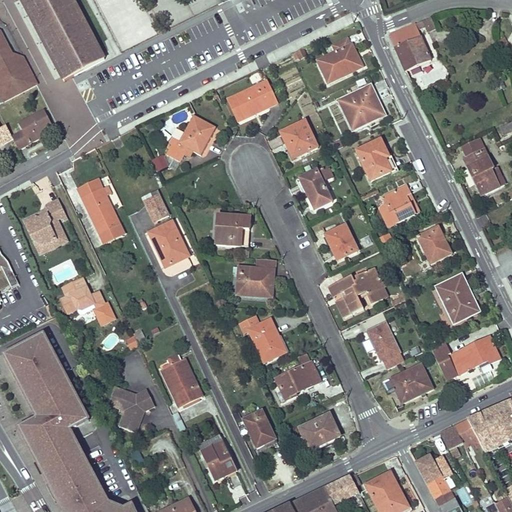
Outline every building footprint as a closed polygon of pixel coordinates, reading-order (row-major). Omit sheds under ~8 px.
[(25,0),(21,2),(63,82),(72,77),(105,60),(72,0),(25,0)] [(431,18),(416,25),(421,36),(436,30),(431,18)] [(416,25),(390,37),(405,72),(406,72),(410,70),(419,66),(431,61),(421,36),(416,25)] [(0,52),(8,48),(1,33),(0,33),(0,52)] [(504,38),(498,42),(504,54),(511,50),(504,38)] [(360,69),(354,56),(356,55),(352,46),(351,46),(347,39),(332,46),(335,53),(318,62),(329,85),(360,69)] [(22,58),(11,54),(8,49),(0,52),(0,96),(3,103),(37,85),(22,58)] [(304,49),(291,55),(295,64),(308,58),(304,49)] [(356,55),(354,56),(360,69),(363,68),(356,55)] [(422,73),(419,66),(410,70),(412,77),(422,73)] [(505,88),(503,82),(497,85),(500,90),(505,88)] [(266,83),(228,101),(239,122),(277,105),(266,83)] [(380,119),(373,103),(378,101),(371,86),(338,102),(352,132),(380,119)] [(378,101),(373,103),(380,119),(386,116),(378,101)] [(20,133),(12,138),(13,140),(19,151),(41,139),(39,135),(52,128),(44,112),(19,124),(23,132),(26,138),(23,139),(20,133)] [(179,145),(173,141),(165,156),(180,163),(187,150),(200,158),(216,129),(193,117),(184,134),(179,145)] [(511,122),(501,128),(504,136),(511,131),(511,122)] [(280,134),(284,144),(289,142),(297,159),(318,149),(305,123),(280,134)] [(0,142),(11,136),(6,127),(0,130),(0,142)] [(52,128),(39,135),(41,139),(54,132),(52,128)] [(171,141),(173,141),(179,145),(184,134),(176,130),(171,141)] [(11,136),(0,142),(0,146),(13,140),(12,138),(11,136)] [(392,172),(386,158),(389,157),(381,140),(357,152),(371,182),(392,172)] [(499,189),(491,172),(493,170),(479,141),(462,149),(467,159),(464,161),(468,170),(470,169),(477,184),(475,185),(481,197),(499,189)] [(289,142),(284,144),(292,161),(297,159),(289,142)] [(164,157),(153,159),(156,171),(167,169),(164,157)] [(389,157),(386,158),(392,172),(397,170),(391,157),(389,157)] [(493,170),(491,172),(499,189),(504,186),(496,169),(493,170)] [(319,175),(317,171),(300,180),(315,211),(332,203),(319,175)] [(78,190),(83,199),(103,189),(99,181),(78,190)] [(386,206),(390,215),(389,215),(394,225),(414,215),(405,196),(409,194),(406,187),(382,198),(386,206)] [(103,189),(83,199),(100,235),(102,235),(117,227),(119,226),(111,208),(109,209),(104,198),(106,196),(103,189)] [(409,194),(405,196),(414,215),(418,214),(409,194)] [(146,202),(150,210),(163,205),(158,195),(146,202)] [(112,208),(106,196),(104,198),(109,209),(111,208),(112,208)] [(378,208),(385,205),(381,197),(374,200),(378,208)] [(66,217),(59,201),(47,207),(45,212),(46,216),(36,221),(35,217),(24,222),(34,243),(45,247),(47,253),(67,243),(57,221),(66,217)] [(163,205),(150,210),(156,222),(169,216),(163,205)] [(390,215),(386,206),(381,208),(380,210),(388,226),(390,227),(394,225),(389,215),(390,215)] [(45,212),(35,217),(36,221),(46,216),(45,212)] [(216,245),(241,248),(242,231),(250,232),(251,219),(218,216),(216,245)] [(172,223),(149,234),(165,269),(189,258),(172,223)] [(117,227),(102,235),(106,244),(122,237),(117,227)] [(345,227),(326,236),(337,261),(357,252),(345,227)] [(438,229),(417,239),(431,266),(452,256),(438,229)] [(242,231),(241,248),(248,249),(250,232),(242,231)] [(379,236),(379,244),(391,244),(391,236),(379,236)] [(40,256),(47,253),(45,247),(34,243),(40,256)] [(0,306),(1,306),(0,303),(0,302),(2,302),(0,297),(0,266),(0,267),(11,289),(18,285),(8,263),(3,258),(0,251),(0,306)] [(239,269),(238,276),(236,295),(257,298),(258,296),(272,297),(274,262),(258,261),(257,270),(239,269)] [(351,277),(335,284),(341,287),(344,294),(342,295),(344,299),(336,302),(344,319),(363,310),(359,301),(358,297),(365,294),(367,297),(371,307),(383,301),(374,281),(378,279),(374,269),(355,278),(357,282),(355,283),(351,277)] [(463,294),(469,291),(461,276),(436,288),(454,325),(479,313),(474,301),(468,304),(463,294)] [(83,278),(62,288),(67,297),(60,300),(67,315),(79,309),(80,311),(78,313),(79,315),(80,316),(81,316),(83,316),(85,315),(86,314),(86,312),(95,307),(97,310),(94,311),(101,326),(115,319),(108,304),(105,305),(99,292),(91,295),(83,278)] [(378,279),(374,281),(383,301),(387,299),(383,289),(385,288),(381,278),(378,279)] [(341,287),(335,284),(329,287),(334,298),(342,295),(344,294),(341,287)] [(474,301),(469,291),(463,294),(468,304),(474,301)] [(47,307),(53,319),(56,318),(50,306),(47,307)] [(255,319),(240,325),(244,334),(249,332),(265,364),(286,354),(270,320),(258,326),(255,319)] [(383,363),(386,371),(404,363),(386,324),(366,333),(381,363),(383,363)] [(140,331),(133,335),(137,344),(145,341),(140,331)] [(43,475),(63,465),(56,450),(73,441),(69,432),(88,422),(44,337),(4,357),(37,420),(18,430),(43,475)] [(137,344),(134,338),(127,341),(132,351),(136,349),(139,348),(137,344)] [(459,375),(478,366),(488,362),(489,365),(500,360),(489,339),(451,357),(459,375)] [(363,343),(368,353),(374,350),(370,340),(363,343)] [(446,344),(431,351),(445,381),(457,376),(448,356),(451,355),(446,344)] [(306,355),(297,359),(300,365),(309,361),(306,355)] [(168,362),(170,367),(181,362),(178,357),(168,362)] [(186,360),(182,362),(195,388),(197,387),(198,386),(186,360)] [(181,362),(170,367),(161,372),(179,409),(202,398),(197,387),(195,388),(182,362),(181,362)] [(302,368),(276,380),(282,392),(286,402),(296,397),(295,395),(320,383),(311,363),(311,364),(302,368)] [(421,365),(383,384),(388,394),(395,391),(401,405),(433,390),(421,365)] [(115,390),(109,407),(122,412),(120,415),(124,416),(119,428),(135,434),(144,411),(147,412),(154,409),(145,392),(135,397),(115,390)] [(286,402),(282,392),(277,394),(281,404),(286,402)] [(511,401),(469,421),(472,429),(474,433),(486,457),(511,444),(511,401)] [(262,412),(243,421),(257,450),(276,441),(262,412)] [(177,413),(171,416),(179,432),(185,430),(177,413)] [(299,430),(303,438),(310,452),(340,438),(329,416),(299,430)] [(469,421),(454,428),(462,442),(469,439),(467,436),(474,433),(472,429),(469,421)] [(454,428),(440,434),(454,460),(461,456),(456,448),(460,446),(461,448),(464,447),(463,446),(462,442),(454,428)] [(310,452),(303,438),(300,440),(308,457),(341,441),(340,438),(310,452)] [(237,472),(223,443),(201,454),(214,482),(237,472)] [(145,464),(139,450),(131,453),(137,467),(145,464)] [(134,511),(132,508),(124,511),(108,505),(81,456),(63,465),(43,475),(50,491),(53,489),(54,491),(59,500),(56,501),(61,511),(134,511)] [(461,456),(454,460),(456,465),(463,461),(461,456)] [(435,499),(449,491),(444,481),(452,477),(445,464),(436,469),(434,465),(430,459),(417,466),(435,499)] [(443,460),(434,465),(436,469),(445,464),(443,460)] [(405,510),(394,489),(398,488),(390,474),(366,487),(379,511),(400,511),(402,511),(408,511),(410,511),(405,510)] [(350,478),(325,490),(333,506),(359,494),(350,478)] [(398,488),(394,489),(405,510),(408,508),(398,488)] [(293,511),(336,511),(333,506),(325,490),(291,507),(293,511)] [(435,499),(440,508),(455,499),(456,499),(451,490),(449,491),(435,499)] [(497,511),(498,511),(511,505),(508,497),(494,505),(497,511)] [(461,511),(455,499),(440,508),(442,511),(461,511)] [(173,507),(162,511),(194,511),(189,500),(173,507)]
